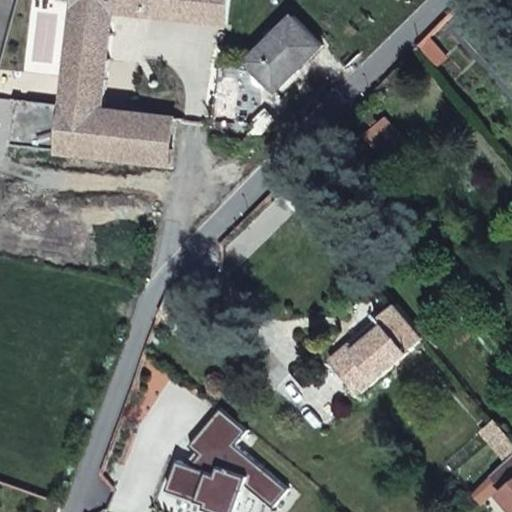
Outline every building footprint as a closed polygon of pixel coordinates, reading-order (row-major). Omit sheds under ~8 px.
[(14,141),(65,150),(151,165),(171,168),(176,123),(155,119),(107,110),(119,14),(152,19),(155,0),(82,0),(70,100),(20,93),(14,141)] [(155,0),(152,19),(230,30),(233,0),(155,0)] [(325,45),(296,16),(249,61),(279,91),(325,45)] [(155,119),(176,123),(178,123),(182,103),(158,100),(155,119)] [(368,134),(400,170),(420,152),(389,116),(368,134)] [(171,168),(151,165),(150,175),(169,178),(171,168)] [(166,298),(160,315),(177,322),(182,309),(204,287),(191,274),(168,296),(166,298)] [(427,337),(399,303),(383,316),(389,323),(339,363),(363,392),(413,351),(412,350),(427,337)] [(389,323),(384,317),(334,358),(339,363),(389,323)] [(291,489),(239,444),(251,430),(224,407),(192,445),(203,454),(194,465),(183,457),(171,491),(209,505),(208,508),(220,511),(238,511),(248,484),(275,507),(291,489)] [(511,455),(511,437),(496,420),(483,430),(508,459),(511,455)] [(511,455),(508,459),(506,461),(493,474),(507,489),(502,493),(511,505),(511,455)]
